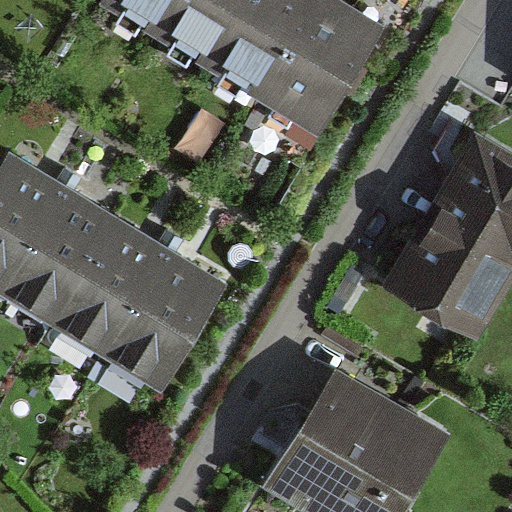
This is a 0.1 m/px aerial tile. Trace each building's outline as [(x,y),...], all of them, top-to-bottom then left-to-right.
[(92,0),(87,8),(142,41),(166,0),(92,0)] [(166,0),(142,41),(197,73),(239,0),(166,0)] [(239,0),(197,73),(252,105),(313,0),(239,0)] [(313,0),(252,105),(307,137),(370,30),(318,0),(313,0)] [(0,161),(0,266),(9,272),(72,165),(17,133),(0,161)] [(377,292),(465,344),(504,277),(511,281),(511,170),(466,143),(377,292)] [(9,272),(64,304),(127,197),(72,165),(9,272)] [(64,304),(119,336),(182,229),(127,197),(64,304)] [(119,336),(174,368),(237,261),(182,229),(119,336)] [(400,511),(457,419),(348,354),(277,472),(343,511),(400,511)]
